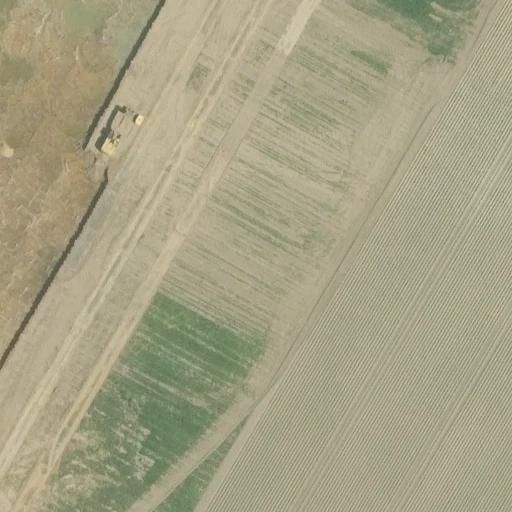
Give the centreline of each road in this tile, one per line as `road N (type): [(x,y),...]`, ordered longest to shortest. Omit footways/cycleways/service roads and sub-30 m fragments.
road 1 (track): [(511,46),(259,454),(214,511)]
road 2 (track): [(0,368),(259,454)]
